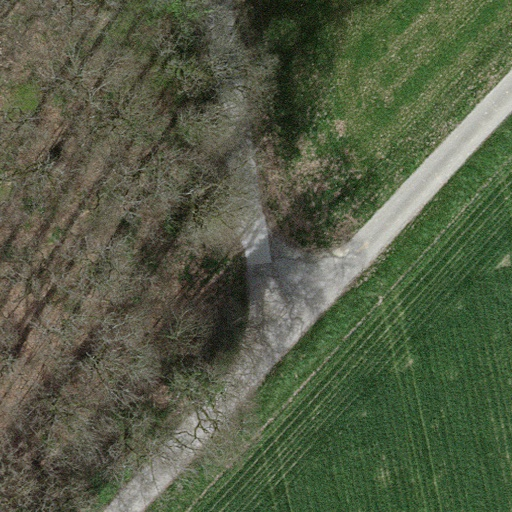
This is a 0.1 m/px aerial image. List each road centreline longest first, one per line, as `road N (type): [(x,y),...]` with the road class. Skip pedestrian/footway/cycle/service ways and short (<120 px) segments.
road 1 (track): [(224,0),(265,272),(296,311),(115,511)]
road 2 (track): [(511,86),(296,311)]
